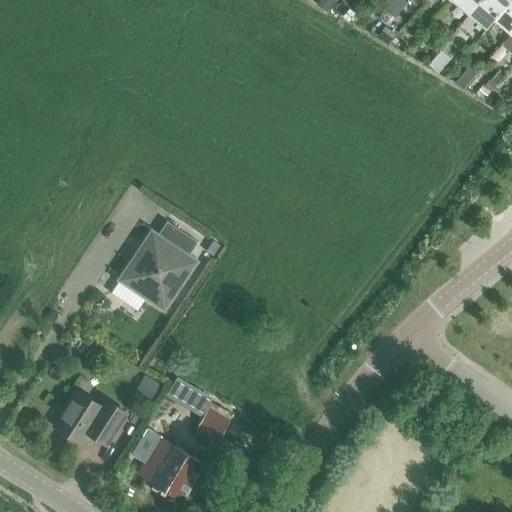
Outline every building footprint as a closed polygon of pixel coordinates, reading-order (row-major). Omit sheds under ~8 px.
[(333,0),(321,0),(318,3),(327,11),(335,2),(333,0)] [(403,0),(396,0),(387,11),(395,17),(407,3),(403,0)] [(453,0),(470,14),(481,0),(453,0)] [(481,0),(470,14),(488,29),(495,20),(495,19),(510,0),(481,0)] [(511,0),(510,0),(495,19),(495,20),(511,33),(511,32),(511,0)] [(350,9),(344,17),(349,21),(356,14),(350,9)] [(388,28),(380,38),(388,44),(396,34),(388,28)] [(443,50),(430,65),(435,69),(439,72),(452,57),(443,50)] [(462,75),(455,83),(465,88),(471,81),(462,75)] [(490,79),(485,85),(492,92),(497,85),(496,84),(491,79),(490,79)] [(485,85),(478,93),(485,99),(492,92),(485,85)] [(196,242),(166,222),(156,236),(151,233),(119,280),(163,309),(194,262),(187,257),(196,242)] [(176,377),(165,395),(181,404),(192,386),(176,377)] [(104,400),(99,407),(77,393),(54,427),(77,442),(84,432),(103,445),(124,413),(104,400)] [(208,407),(195,429),(216,442),(229,420),(208,407)] [(136,474),(145,480),(180,501),(203,464),(158,437),(145,458),(136,474)]
